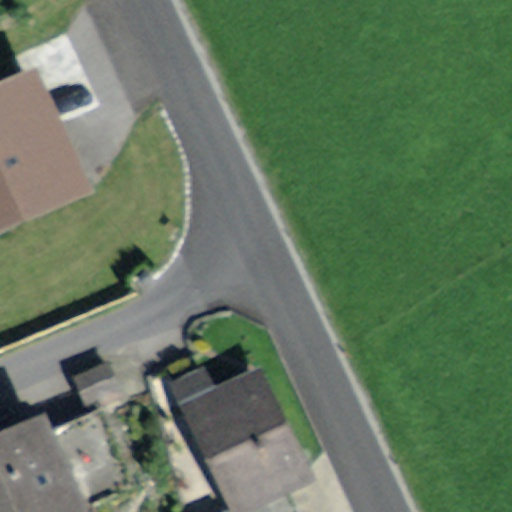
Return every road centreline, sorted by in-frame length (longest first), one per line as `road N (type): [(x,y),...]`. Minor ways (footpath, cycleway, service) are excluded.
road 1 (tertiary): [(140,0),(271,275)]
road 2 (unclassified): [(271,275),(0,386)]
road 3 (tertiary): [(271,275),(380,511)]
